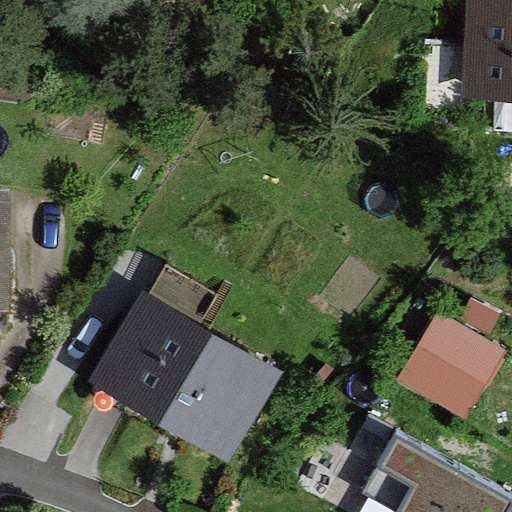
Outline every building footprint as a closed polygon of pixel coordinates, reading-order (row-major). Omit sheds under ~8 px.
[(488,48),(485,91),(511,91),(511,0),(479,0),(479,47),(488,48)] [(488,48),(479,47),(478,91),(485,91),(488,48)] [(0,91),(33,96),(36,72),(0,65),(0,91)] [(272,371),(241,354),(203,331),(146,298),(101,374),(126,389),(227,446),(272,371)] [(212,316),(203,331),(241,354),(250,340),(212,316)] [(451,343),(443,356),(485,382),(495,368),(451,343)] [(485,382),(443,356),(428,381),(472,408),(485,382)] [(511,511),(511,494),(400,431),(366,491),(402,511),(511,511)]
